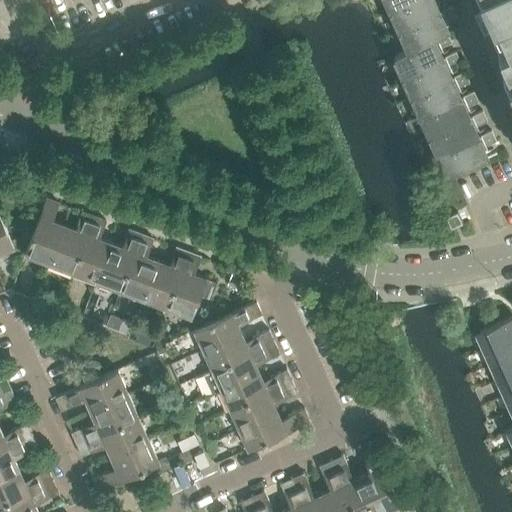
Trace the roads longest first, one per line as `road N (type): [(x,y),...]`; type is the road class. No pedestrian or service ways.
road 1 (residential): [(168,510),(342,432),(280,302),(279,276),(294,248)]
road 2 (residential): [(294,248),(46,134)]
road 3 (residential): [(318,255),(377,275),(511,258)]
